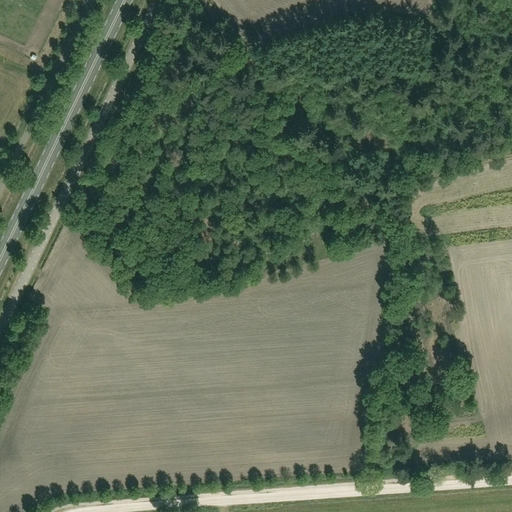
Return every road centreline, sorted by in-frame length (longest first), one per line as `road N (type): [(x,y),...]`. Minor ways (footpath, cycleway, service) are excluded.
road 1 (track): [(76,511),(511,481)]
road 2 (unclassified): [(0,327),(157,0)]
road 3 (primary): [(0,257),(124,0)]
road 4 (unclassified): [(0,190),(92,0)]
